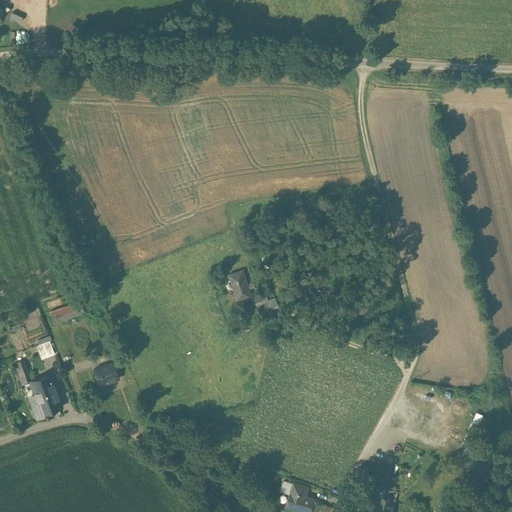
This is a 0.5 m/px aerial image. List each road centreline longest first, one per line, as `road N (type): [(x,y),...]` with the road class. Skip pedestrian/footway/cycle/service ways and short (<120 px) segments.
road 1 (unclassified): [(0,54),(148,51),(511,67)]
road 2 (track): [(410,366),(419,336),(361,118),(366,60)]
road 3 (unclassified): [(342,511),(356,461),(410,366)]
road 4 (unclassified): [(0,441),(58,420),(140,431)]
road 5 (track): [(410,366),(287,315)]
